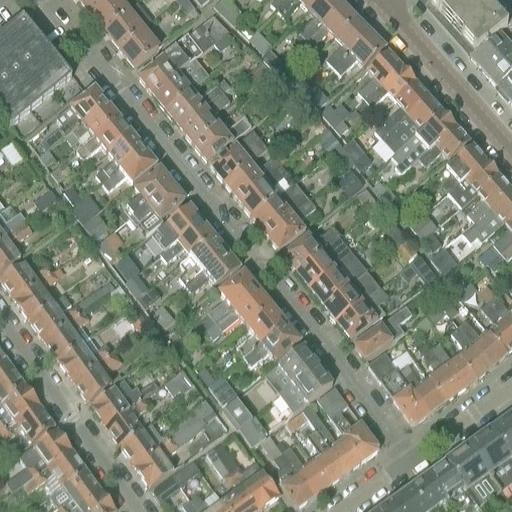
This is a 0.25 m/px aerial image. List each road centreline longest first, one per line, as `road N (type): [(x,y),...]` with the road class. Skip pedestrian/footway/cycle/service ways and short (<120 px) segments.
road 1 (residential): [(407,461),(322,342),(43,0)]
road 2 (residential): [(132,511),(0,323)]
road 3 (tertiary): [(511,157),(381,8)]
road 4 (residential): [(407,461),(511,389)]
